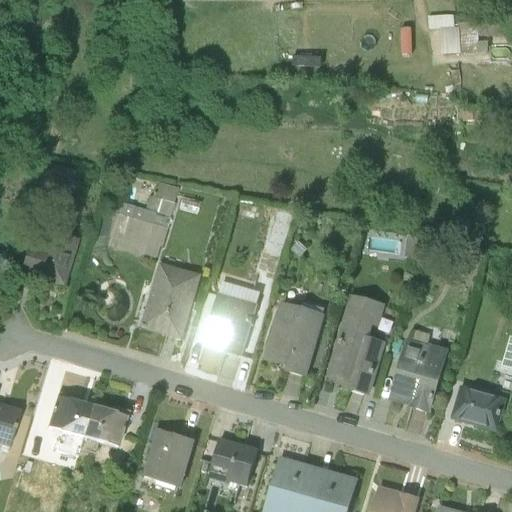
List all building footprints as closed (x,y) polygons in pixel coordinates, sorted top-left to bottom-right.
[(478,29),(440,30),(441,57),(487,56),(487,45),(478,45),(478,39),(510,39),(510,22),(478,23),(478,29)] [(311,60),(310,71),(338,74),(339,63),(311,60)] [(478,110),(459,111),(460,124),(478,124),(478,110)] [(154,259),(158,246),(161,246),(175,192),(154,186),(147,213),(122,205),(110,246),(154,259)] [(28,243),(17,277),(62,291),(77,243),(41,232),(36,245),(28,243)] [(160,265),(140,330),(181,343),(201,278),(160,265)] [(218,296),(204,347),(223,353),(222,356),(240,360),(257,307),(218,296)] [(384,308),(350,298),(327,377),(344,382),(341,392),(369,400),(385,347),(374,343),(384,308)] [(279,305),(262,363),(285,370),(283,374),(305,380),(323,318),(279,305)] [(405,343),(388,403),(429,415),(447,355),(405,343)] [(459,389),(449,422),(496,436),(506,402),(459,389)] [(46,431),(81,441),(90,409),(55,399),(46,431)] [(19,414),(0,408),(0,451),(6,453),(19,414)] [(125,420),(90,409),(81,441),(115,452),(125,420)] [(153,431),(139,480),(180,492),(194,444),(153,431)] [(220,443),(211,475),(248,485),(257,453),(220,443)] [(264,511),(307,511),(319,472),(280,460),(264,511)] [(348,511),(357,483),(319,472),(307,511),(348,511)] [(372,511),(415,511),(419,501),(379,490),(372,511)]
